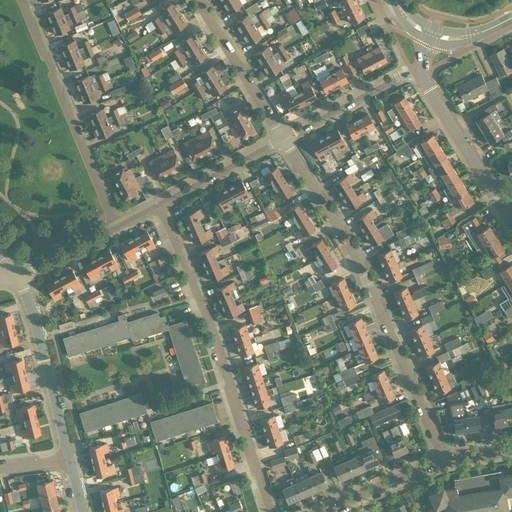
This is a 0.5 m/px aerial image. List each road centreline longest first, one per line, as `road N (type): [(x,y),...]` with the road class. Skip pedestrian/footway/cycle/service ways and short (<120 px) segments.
road 1 (residential): [(441,462),(346,241),(282,138)]
road 2 (residential): [(270,511),(213,332),(157,205)]
road 3 (residential): [(115,227),(20,0)]
road 4 (residential): [(70,461),(16,276)]
road 5 (residential): [(504,210),(422,68)]
road 6 (residential): [(282,138),(197,0)]
road 7 (residential): [(282,138),(422,68)]
road 8 (residential): [(157,205),(282,138)]
road 9 (residential): [(441,462),(325,511)]
